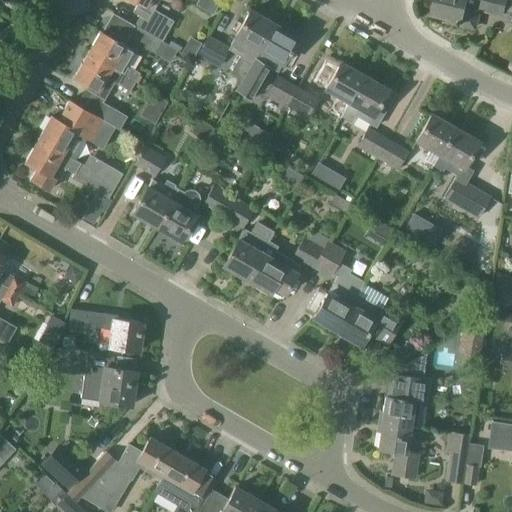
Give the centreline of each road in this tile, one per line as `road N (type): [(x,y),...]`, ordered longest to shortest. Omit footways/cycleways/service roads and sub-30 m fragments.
road 1 (residential): [(324,478),(335,413),(330,395),(186,306)]
road 2 (residential): [(324,478),(179,388),(186,306)]
road 3 (residential): [(186,306),(0,196)]
road 4 (residential): [(511,99),(383,25)]
road 5 (residential): [(0,108),(63,0)]
